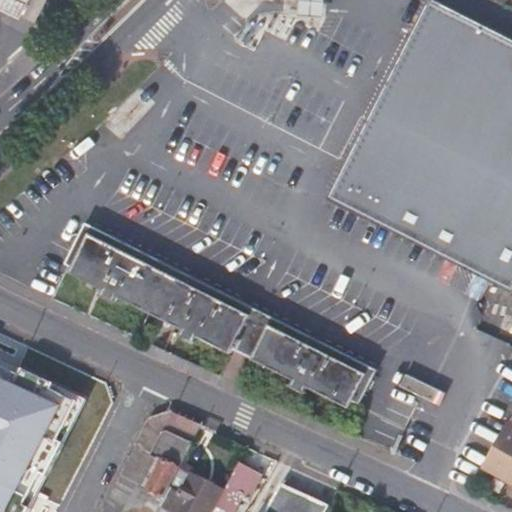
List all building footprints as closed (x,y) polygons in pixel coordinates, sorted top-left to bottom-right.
[(30,0),(0,0),(0,10),(20,21),(30,0)] [(332,0),(306,0),(307,7),(332,9),(332,0)] [(511,40),(442,5),(386,115),(356,173),(342,200),(511,285),(511,40)] [(373,109),(343,166),(356,173),(386,115),(373,109)] [(196,335),(230,353),(233,347),(249,314),(87,233),(69,271),(102,288),(99,295),(114,303),(118,295),(182,328),(178,335),(193,344),(196,335)] [(241,352),(251,356),(267,323),(257,318),(249,314),(233,347),(241,352)] [(350,407),(367,373),(267,323),(251,356),(293,378),(290,384),(305,393),(308,385),(350,407)] [(0,511),(31,511),(27,510),(43,478),(49,481),(67,446),(61,443),(80,406),(23,377),(21,382),(0,371),(0,511)] [(388,415),(406,424),(414,409),(396,399),(388,415)] [(161,511),(163,509),(185,466),(204,429),(170,414),(152,422),(136,451),(159,462),(144,491),(138,488),(125,511),(161,511)] [(511,425),(508,423),(483,465),(511,481),(511,425)] [(190,477),(194,470),(185,466),(163,509),(167,511),(215,511),(225,494),(190,477)] [(263,478),(240,466),(225,494),(215,511),(236,511),(244,499),(250,502),(263,478)] [(327,511),(329,509),(281,487),(267,511),(327,511)]
